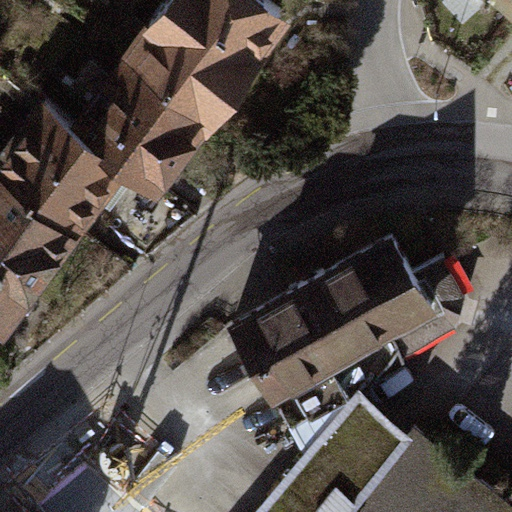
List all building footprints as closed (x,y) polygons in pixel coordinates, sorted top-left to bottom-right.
[(320,5),(312,0),(182,0),(161,30),(255,97),(320,5)] [(254,100),(160,34),(95,125),(189,192),(254,100)] [(51,106),(0,178),(0,189),(87,250),(143,170),(51,106)] [(0,190),(0,309),(32,332),(88,252),(0,190)] [(229,311),(277,399),(443,308),(395,221),(359,241),(278,285),(229,311)] [(511,511),(511,500),(356,380),(241,511),(511,511)]
